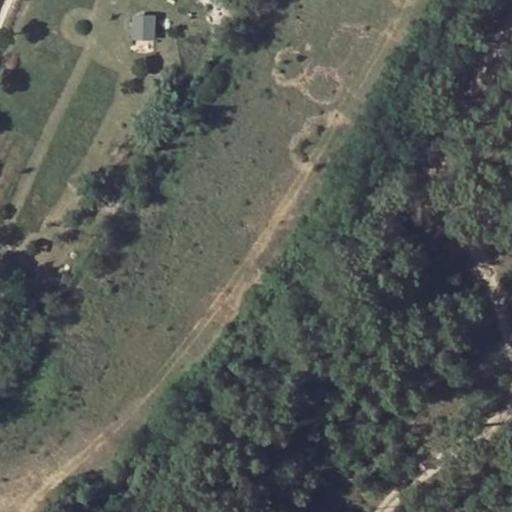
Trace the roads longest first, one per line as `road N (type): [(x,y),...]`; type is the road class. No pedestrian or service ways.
road 1 (track): [(511,332),(461,199),(457,147),(469,101),(511,33)]
road 2 (track): [(382,511),(511,398)]
